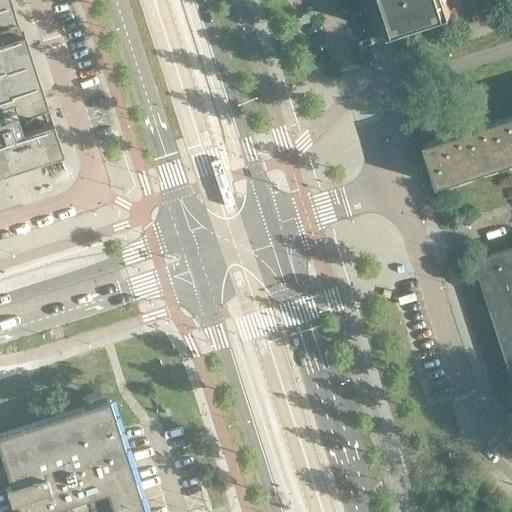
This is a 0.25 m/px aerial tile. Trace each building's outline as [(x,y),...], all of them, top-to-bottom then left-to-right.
[(45,112),(42,103),(10,0),(0,0),(0,160),(58,142),(48,111),(45,112)] [(383,0),(390,19),(385,20),(390,33),(451,14),(446,0),(383,0)] [(438,185),(511,160),(511,114),(425,143),(431,162),(432,166),(438,185)] [(511,247),(489,254),(484,256),(474,259),(502,343),(507,359),(511,375),(511,247)] [(389,298),(390,292),(391,291),(383,289),(381,296),(389,298)] [(144,511),(118,431),(109,402),(108,399),(16,429),(0,433),(0,455),(10,486),(4,488),(9,502),(14,501),(18,511),(144,511)]
